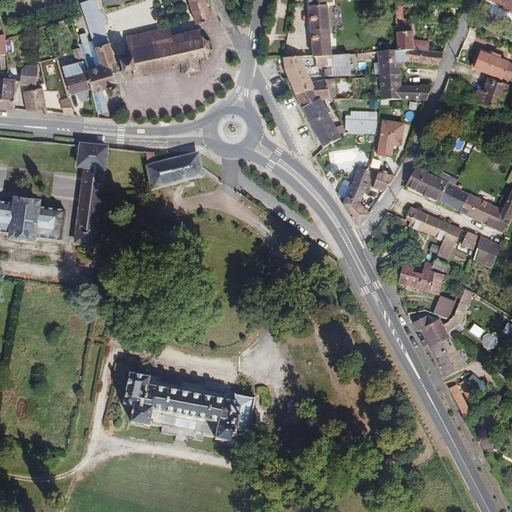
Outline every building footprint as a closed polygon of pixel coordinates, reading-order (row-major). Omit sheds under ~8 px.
[(99,0),(102,12),(142,1),(141,0),(99,0)] [(203,0),(186,0),(195,28),(199,27),(211,24),(203,0)] [(319,1),(308,0),(313,57),(330,55),(326,1),(319,1)] [(511,0),(482,0),(482,1),(511,15),(511,0)] [(89,17),(97,14),(94,2),(86,5),(89,17)] [(90,91),(97,112),(100,111),(102,116),(108,115),(101,91),(108,90),(111,97),(119,95),(111,75),(108,67),(113,63),(108,43),(104,46),(103,41),(105,39),(97,14),(89,17),(84,18),(92,43),(87,44),(84,35),(79,37),(81,46),(78,47),(79,49),(82,64),(85,72),(90,91)] [(410,25),(395,25),(396,50),(412,49),(426,53),(427,45),(410,40),(410,25)] [(128,36),(131,49),(169,42),(169,37),(171,37),(168,29),(128,36)] [(121,59),(122,69),(132,67),(134,74),(177,66),(178,63),(182,62),(184,72),(190,71),(198,69),(200,69),(199,59),(206,57),(208,53),(209,50),(208,46),(205,40),(203,38),(200,31),(171,37),(169,37),(169,42),(131,49),(129,50),(130,56),(120,57),(121,59)] [(75,66),(82,64),(79,49),(71,51),(75,66)] [(412,49),(396,50),(378,51),(378,74),(378,79),(397,77),(397,63),(396,58),(405,58),(405,62),(438,65),(441,56),(426,53),(412,49)] [(511,81),(511,66),(476,52),(470,67),(508,83),(511,83),(511,82),(511,81)] [(339,54),(340,76),(351,75),(350,53),(339,54)] [(313,57),(284,59),(284,71),(291,83),(309,77),(305,66),(331,64),(330,55),(313,57)] [(108,67),(111,75),(122,69),(121,59),(113,63),(108,67)] [(71,96),(90,91),(85,72),(75,74),(72,66),(63,69),(71,96)] [(20,82),(16,82),(15,88),(17,88),(19,85),(21,85),(35,86),(37,68),(27,67),(20,72),(20,82)] [(309,77),(291,83),(296,95),(306,91),(312,103),(318,99),(335,100),(334,80),(317,81),(313,84),(309,77)] [(397,77),(378,79),(380,100),(425,102),(430,88),(398,87),(397,77)] [(458,84),(449,79),(441,99),(447,101),(450,103),(458,84)] [(0,107),(0,109),(13,111),(16,82),(3,81),(0,107)] [(472,101),(496,110),(505,90),(506,87),(490,81),(484,92),(476,89),(475,92),(472,101)] [(27,113),(47,114),(41,88),(23,93),(27,113)] [(306,91),(296,95),(294,96),(312,135),(312,137),(320,150),(327,145),(335,141),(345,135),(341,128),(334,131),(329,120),(331,119),(325,107),(323,108),(318,99),(312,103),(306,91)] [(64,117),(75,118),(69,99),(59,100),(64,117)] [(441,99),(438,108),(443,111),(447,101),(441,99)] [(382,118),(378,143),(387,145),(388,140),(392,141),(399,142),(402,122),(382,118)] [(370,132),(371,122),(353,119),(351,129),(370,132)] [(82,170),(74,244),(95,246),(107,146),(78,143),(75,169),(82,170)] [(388,155),(390,146),(387,145),(378,143),(376,153),(388,155)] [(198,154),(159,164),(145,167),(151,188),(203,175),(198,154)] [(357,222),(369,214),(361,202),(369,184),(364,181),(368,170),(359,166),(351,186),(343,198),(357,222)] [(373,185),(379,170),(369,167),(368,170),(364,181),(369,184),(373,185)] [(437,203),(446,185),(435,179),(413,168),(404,187),(437,203)] [(385,190),(395,174),(384,171),(379,170),(373,185),(385,190)] [(438,173),(435,179),(446,185),(452,188),(454,182),(438,173)] [(346,179),(338,191),(343,198),(351,186),(352,183),(346,179)] [(457,213),(466,195),(452,188),(446,185),(437,203),(457,213)] [(499,211),(506,215),(509,209),(511,210),(511,208),(511,195),(507,193),(499,211)] [(492,223),(499,211),(466,195),(457,213),(480,225),(483,226),(486,220),(492,223)] [(0,202),(0,234),(7,235),(7,239),(35,243),(35,238),(59,241),(62,211),(36,208),(37,202),(12,199),(11,204),(0,202)] [(410,210),(404,222),(409,224),(415,212),(410,210)] [(498,234),(506,215),(499,211),(492,223),(486,220),(483,226),(498,234)] [(415,212),(409,224),(407,229),(419,235),(420,233),(434,240),(433,241),(441,245),(448,227),(415,212)] [(448,227),(441,245),(437,256),(447,261),(449,257),(448,256),(459,233),(448,227)] [(471,254),(475,241),(466,236),(460,248),(471,254)] [(488,245),(478,241),(471,263),(480,268),(488,245)] [(490,272),(499,249),(488,245),(480,268),(490,272)] [(429,247),(427,254),(434,256),(437,250),(429,247)] [(447,268),(434,263),(432,268),(431,269),(444,274),(447,268)] [(435,295),(439,283),(435,282),(437,276),(430,273),(431,269),(432,268),(425,265),(422,271),(420,275),(411,273),(412,268),(401,265),(397,284),(435,295)] [(343,289),(357,282),(353,274),(340,281),(343,289)] [(421,330),(430,347),(448,339),(445,333),(454,328),(466,298),(460,295),(452,317),(443,327),(439,320),(430,325),(425,316),(421,317),(409,323),(414,333),(421,330)] [(437,297),(432,314),(445,321),(448,315),(454,304),(437,297)] [(430,347),(445,377),(463,368),(448,339),(430,347)] [(149,376),(128,372),(122,404),(132,407),(129,424),(148,428),(152,411),(220,424),(216,442),(234,446),(236,435),(247,438),(255,398),(233,394),(232,401),(148,384),(149,376)] [(471,375),(467,381),(476,387),(480,381),(471,375)] [(474,409),(480,406),(467,381),(466,379),(461,382),(474,409)] [(476,387),(475,389),(481,394),(487,384),(481,380),(480,381),(476,387)] [(461,415),(466,412),(453,385),(448,388),(461,415)] [(296,400),(287,398),(281,426),(290,427),(296,400)]
